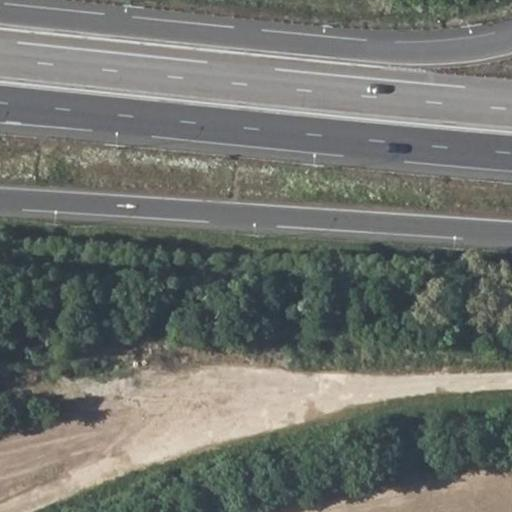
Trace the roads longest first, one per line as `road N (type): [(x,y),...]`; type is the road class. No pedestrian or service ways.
road 1 (motorway): [(511,39),(416,53),(0,13)]
road 2 (motorway): [(0,102),(511,153)]
road 3 (motorway): [(511,109),(0,59)]
road 4 (motorway): [(0,198),(511,231)]
